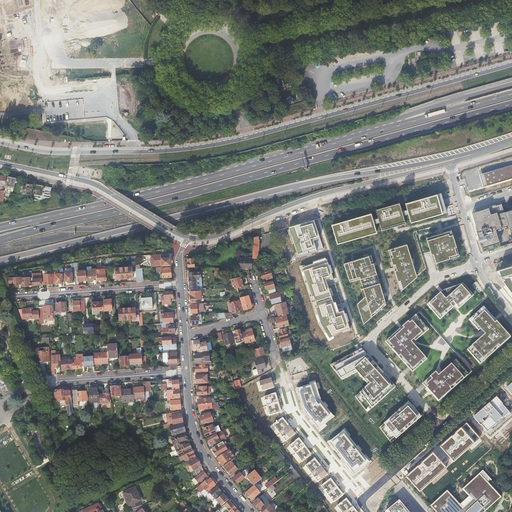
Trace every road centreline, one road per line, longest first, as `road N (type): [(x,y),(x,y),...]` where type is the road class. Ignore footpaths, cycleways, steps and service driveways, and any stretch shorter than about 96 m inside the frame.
road 1 (motorway): [(0,239),(511,105)]
road 2 (primary): [(511,64),(205,146),(52,151),(0,142)]
road 3 (motorway): [(0,259),(296,185),(468,155)]
road 4 (motorway): [(405,122),(0,226)]
road 5 (track): [(511,0),(235,62)]
road 6 (primary): [(188,237),(210,237),(336,189),(448,163)]
road 7 (residential): [(442,425),(365,340),(437,276),(477,259)]
road 8 (primary): [(0,162),(94,182),(188,237)]
road 9 (track): [(232,44),(427,0)]
road 10 (residential): [(181,284),(14,296)]
road 11 (residential): [(248,511),(196,439),(187,372)]
road 12 (residential): [(187,372),(48,382)]
road 13 (residential): [(442,425),(362,498),(367,511)]
